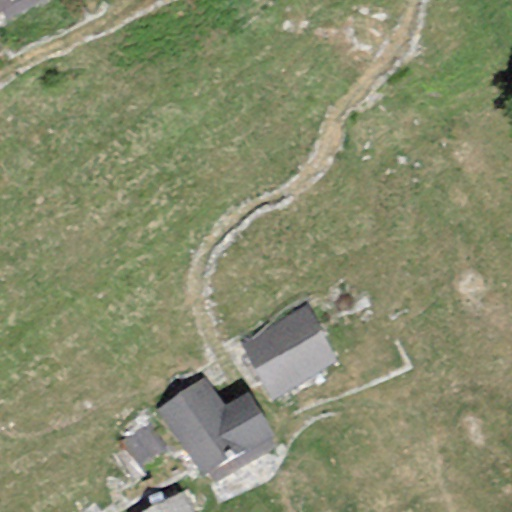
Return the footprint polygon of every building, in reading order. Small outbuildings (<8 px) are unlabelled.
[(0,0),(0,9),(16,0),(0,0)] [(242,347),(271,400),(334,363),(306,309),(242,347)] [(202,378),(153,411),(209,485),(278,446),(245,392),(222,406),(202,378)] [(122,440),(138,465),(163,449),(147,424),(122,440)] [(192,511),(181,491),(141,511),(192,511)]
